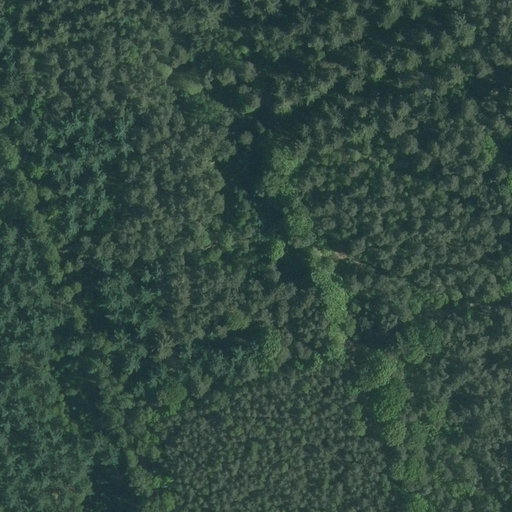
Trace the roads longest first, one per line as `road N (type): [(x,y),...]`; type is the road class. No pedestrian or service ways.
road 1 (track): [(163,511),(0,105)]
road 2 (track): [(511,293),(125,417)]
road 3 (track): [(467,0),(511,140)]
road 4 (unknown): [(392,465),(511,393)]
